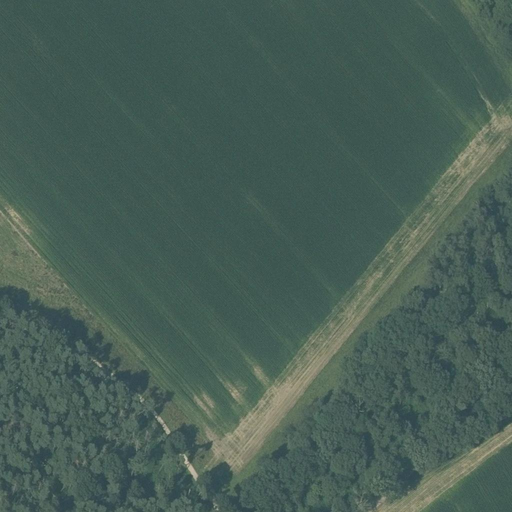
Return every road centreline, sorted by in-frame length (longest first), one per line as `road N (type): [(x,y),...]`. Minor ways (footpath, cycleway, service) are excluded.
road 1 (track): [(0,317),(48,335),(125,387),(222,511)]
road 2 (track): [(511,375),(360,511)]
